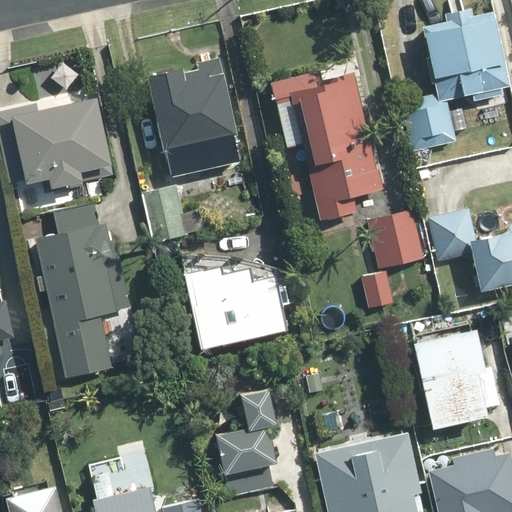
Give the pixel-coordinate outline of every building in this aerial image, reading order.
[(404,103),(413,144),(456,135),(447,100),(475,94),(477,99),(503,93),(502,87),(511,85),(511,80),(497,13),(476,17),(475,10),(448,16),(449,23),(428,28),(434,58),(430,59),(436,82),(439,82),(441,95),(404,103)] [(186,70),(152,77),(172,176),(242,162),(236,136),(238,136),(226,74),(224,75),(221,59),(198,64),(200,71),(187,73),(186,70)] [(324,73),(276,83),(289,146),(306,142),(323,220),(360,212),(356,196),(386,190),(381,169),(378,170),(356,73),(325,80),(324,73)] [(37,106),(0,113),(0,124),(11,183),(31,179),(32,183),(45,180),(48,191),(67,187),(67,186),(88,182),(86,172),(115,166),(102,99),(38,111),(37,106)] [(178,186),(145,194),(155,240),(200,230),(197,211),(184,214),(178,186)] [(61,235),(39,240),(47,276),(39,278),(42,291),(50,290),(69,375),(114,366),(102,314),(132,308),(117,241),(112,241),(108,224),(99,226),(94,203),(55,212),(61,235)] [(424,258),(414,210),(371,220),(382,267),(424,258)] [(511,235),(476,244),(469,210),(430,219),(440,264),(476,256),(484,290),(511,284),(511,235)] [(192,275),(208,350),(292,331),(278,270),(256,263),(257,269),(228,275),(227,267),(192,275)] [(393,302),(386,272),(364,277),(371,307),(393,302)] [(14,336),(7,306),(3,307),(2,302),(0,301),(0,395),(0,393),(0,354),(10,352),(7,338),(14,336)] [(482,332),(420,345),(437,429),(493,416),(483,375),(490,373),(482,332)] [(274,486),(270,466),(279,464),(271,428),(272,427),(279,426),(271,389),(242,396),(249,428),(217,435),(231,495),(274,486)] [(410,434),(319,455),(331,511),(334,511),(341,511),(420,511),(416,493),(423,492),(410,434)] [(456,468),(434,473),(442,511),(511,511),(511,453),(499,456),(497,450),(454,459),(456,468)] [(12,498),(15,511),(63,511),(58,488),(12,498)] [(85,504),(86,511),(203,511),(201,500),(157,510),(153,490),(85,504)]
